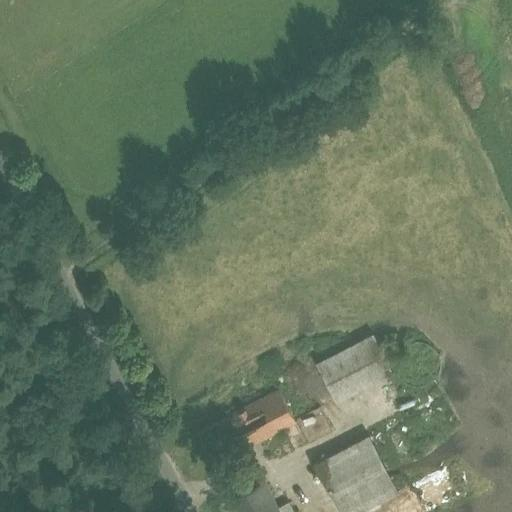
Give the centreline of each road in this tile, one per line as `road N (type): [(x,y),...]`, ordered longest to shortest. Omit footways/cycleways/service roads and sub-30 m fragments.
road 1 (track): [(60,276),(438,0)]
road 2 (unclassified): [(189,511),(0,164)]
